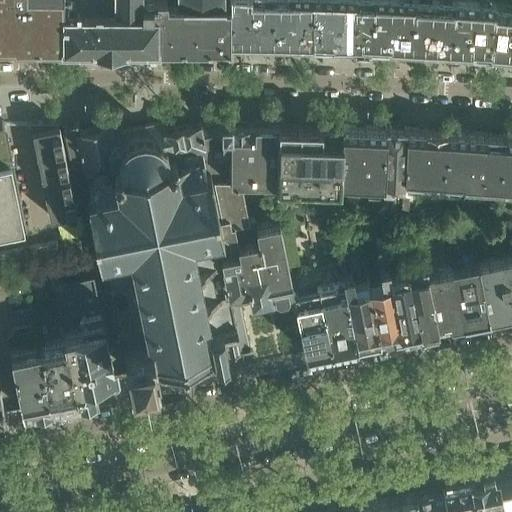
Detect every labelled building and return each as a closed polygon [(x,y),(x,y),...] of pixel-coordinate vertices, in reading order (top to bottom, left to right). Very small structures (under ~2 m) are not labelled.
[(0,0),(0,40),(64,40),(63,0),(0,0)] [(63,0),(64,40),(99,39),(167,40),(166,0),(63,0)] [(224,1),(224,0),(166,0),(167,40),(229,41),(229,1),(224,1)] [(271,42),(271,0),(229,0),(229,1),(229,41),(271,42)] [(312,43),(313,0),(271,0),(271,42),(290,42),(312,43)] [(372,45),(374,0),(313,0),(312,43),(372,45)] [(430,49),(434,0),(374,0),(372,45),(390,46),(430,49)] [(490,53),(495,4),(495,1),(485,0),(434,0),(430,49),(490,53)] [(511,54),(511,39),(511,5),(503,5),(495,4),(490,53),(511,54)] [(0,227),(25,222),(4,121),(0,120),(0,227)] [(77,211),(58,120),(31,121),(51,217),(77,211)] [(271,294),(272,300),(295,295),(294,291),(279,218),(257,222),(255,216),(250,217),(242,177),(276,178),(278,122),(209,121),(200,124),(199,121),(164,129),(162,120),(122,129),(120,120),(81,129),(79,121),(63,124),(87,237),(95,236),(99,255),(105,254),(111,286),(113,285),(114,288),(125,286),(130,307),(118,310),(119,312),(117,312),(129,371),(251,346),(242,300),(271,294)] [(340,183),(343,123),(278,122),(276,178),(275,201),(339,203),(340,183)] [(365,125),(343,123),(340,183),(342,183),(342,177),(363,178),(365,125)] [(384,179),(386,126),(365,125),(363,178),(384,179)] [(404,180),(407,127),(386,126),(384,179),(384,188),(392,189),(393,179),(404,180)] [(463,193),(466,131),(407,127),(404,180),(414,180),(414,190),(424,191),(432,191),(433,181),(454,183),(454,193),(463,193)] [(511,186),(511,134),(466,131),(463,193),(472,194),(472,184),(494,185),(493,195),(510,196),(510,186),(511,186)] [(404,188),(402,210),(409,210),(411,188),(404,188)] [(392,192),(382,191),(381,200),(391,200),(392,192)] [(438,205),(439,192),(432,191),(424,191),(424,204),(438,205)] [(511,207),(499,207),(499,215),(511,215),(511,207)] [(484,209),(400,215),(401,224),(426,222),(426,219),(484,215),(484,209)] [(0,258),(1,265),(61,253),(59,240),(0,251),(0,258)] [(511,252),(503,254),(511,300),(511,252)] [(511,310),(511,300),(503,254),(478,259),(489,316),(511,310)] [(478,259),(452,264),(464,321),(489,316),(478,259)] [(382,278),(369,281),(380,337),(404,333),(391,271),(390,264),(379,267),(382,278)] [(426,264),(408,267),(420,329),(438,326),(427,269),(426,264)] [(452,264),(427,269),(438,326),(464,321),(452,264)] [(408,267),(391,271),(404,333),(420,329),(408,267)] [(344,274),(345,281),(357,342),(380,337),(369,281),(355,284),(353,272),(344,274)] [(115,378),(95,281),(55,289),(65,339),(77,398),(97,394),(94,382),(105,380),(104,376),(112,374),(113,379),(115,378)] [(345,281),(294,291),(295,295),(306,352),(357,342),(345,281)] [(65,339),(38,345),(50,404),(77,398),(65,339)] [(10,350),(23,407),(23,409),(50,404),(38,345),(10,350)] [(0,411),(23,407),(10,350),(0,352),(0,411)] [(511,511),(511,473),(498,476),(505,511),(511,511)] [(505,511),(498,476),(471,481),(477,511),(505,511)] [(477,511),(471,481),(443,487),(447,511),(477,511)] [(416,492),(419,511),(447,511),(443,487),(416,492)] [(419,511),(416,492),(388,498),(390,511),(419,511)] [(390,511),(388,498),(362,503),(363,511),(390,511)] [(363,511),(362,503),(337,508),(337,511),(363,511)]
